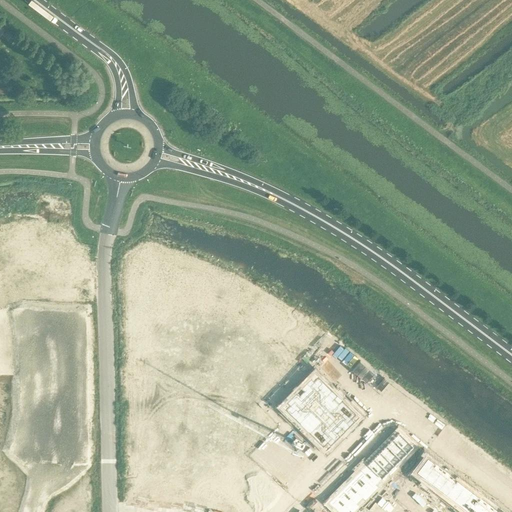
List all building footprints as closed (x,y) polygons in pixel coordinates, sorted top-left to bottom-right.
[(317,373),(285,405),(327,448),(360,415),(317,373)] [(399,431),(392,438),(407,452),(413,445),(399,431)] [(392,438),(386,444),(401,459),(407,452),(392,438)] [(386,444),(380,450),(394,465),(395,465),(401,459),(386,444)] [(380,450),(373,457),(389,473),(390,474),(397,467),(395,465),(394,465),(380,450)] [(427,455),(414,473),(422,479),(423,478),(423,477),(435,461),(427,455)] [(373,457),(367,463),(382,478),(381,478),(382,479),(389,473),(373,457)] [(435,461),(423,477),(423,478),(430,482),(430,483),(442,467),(435,461)] [(367,463),(361,470),(375,484),(381,478),(382,478),(367,463)] [(430,482),(428,484),(436,490),(449,472),(442,467),(430,483),(430,482)] [(361,470),(354,476),(371,493),(378,486),(375,484),(361,470)] [(449,472),(436,490),(443,495),(454,481),(456,478),(449,472)] [(354,476),(348,482),(363,497),(362,497),(365,500),(371,493),(354,476)] [(454,481),(443,495),(451,501),(453,498),(464,484),(456,478),(454,481)] [(348,482),(342,489),(356,503),(357,503),(362,497),(363,497),(348,482)] [(464,484),(453,498),(460,504),(472,489),(464,484)] [(342,489),(335,495),(350,510),(351,511),(352,511),(359,506),(357,503),(356,503),(342,489)] [(460,504),(458,506),(465,511),(466,511),(479,495),(472,489),(460,504)] [(335,495),(328,502),(338,511),(347,511),(350,510),(335,495)] [(479,495),(466,511),(477,511),(486,501),(479,495)] [(486,501),(477,511),(489,511),(494,506),(486,501)]
